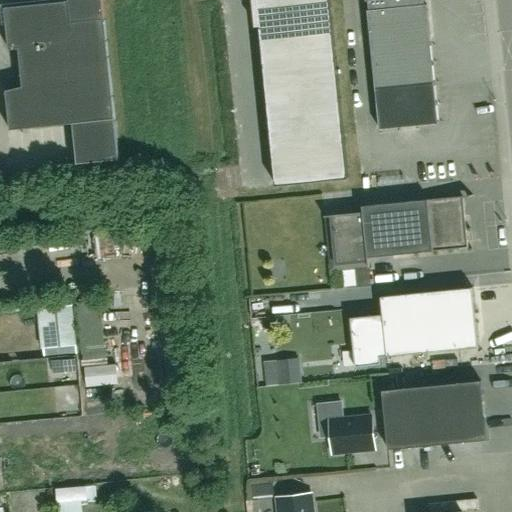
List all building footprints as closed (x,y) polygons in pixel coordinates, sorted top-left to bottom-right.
[(119,160),(102,0),(68,0),(68,1),(4,8),(8,50),(10,50),(18,49),(22,87),(5,91),(10,131),(73,124),(77,164),(119,160)] [(256,0),(275,186),(346,179),(327,0),(256,0)] [(365,0),(366,1),(368,1),(369,10),(367,11),(375,90),(377,114),(379,130),(439,124),(427,5),(425,5),(424,0),(365,0)] [(463,196),(362,206),(363,212),(332,215),(334,235),(337,263),(369,260),(368,252),(392,250),(392,256),(468,248),(465,222),(463,196)] [(475,318),(472,287),(380,295),(382,313),(350,316),(351,329),(355,366),(380,364),(380,357),(386,356),(478,348),(475,318)] [(76,346),(74,327),(39,330),(41,349),(76,346)] [(386,450),(485,441),(480,382),(380,390),(386,450)] [(372,417),(329,420),(332,453),(375,449),(372,417)] [(379,454),(334,456),(335,472),(380,470),(379,454)] [(312,511),(310,493),(276,498),(277,511),(312,511)]
